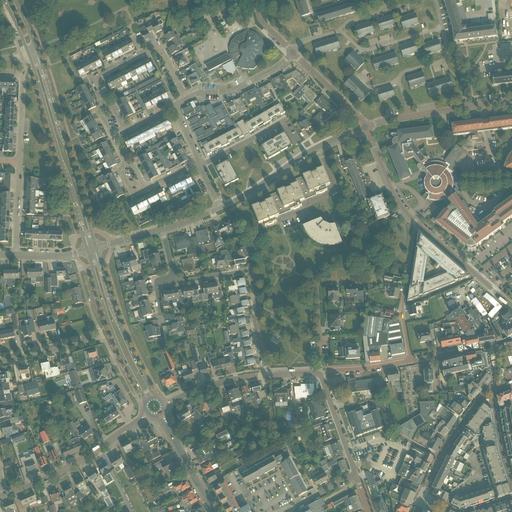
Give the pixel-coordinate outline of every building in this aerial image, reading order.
[(301,16),(301,17),(313,13),(309,0),(295,0),(296,1),(297,1),(298,4),(296,4),(298,9),(299,8),(300,11),(299,11),(300,16),(301,16)] [(443,0),(453,32),(454,42),(466,41),(493,37),(496,37),(495,27),(466,31),(465,27),(462,28),(456,6),(459,5),(457,0),(443,0)] [(352,12),(353,13),(355,12),(357,12),(357,11),(359,11),(356,3),(352,5),(348,6),(350,12),(352,12)] [(345,14),(346,15),(347,15),(350,14),(350,13),(350,12),(348,6),(345,7),(341,8),(343,15),(345,14)] [(333,11),(335,18),(336,18),(335,17),(338,16),(338,17),(339,17),(343,16),(342,15),(343,15),(341,8),(337,9),(333,11)] [(325,13),(327,21),(328,20),(328,19),(331,18),(331,19),(335,18),(333,11),(329,12),(325,13)] [(317,15),(319,23),(321,22),(321,23),(321,22),(321,21),(323,21),(324,20),(324,22),(327,21),(325,13),(321,14),(317,15)] [(407,16),(411,26),(410,25),(414,24),(414,25),(419,24),(415,14),(407,16)] [(385,18),(388,28),(388,27),(391,26),(391,27),(396,26),(392,15),(385,18)] [(400,18),(403,29),(403,28),(406,27),(406,28),(411,26),(407,16),(400,18)] [(377,20),(380,31),(380,29),(383,28),(383,30),(388,28),(385,18),(377,20)] [(152,22),(148,25),(151,32),(154,30),(156,34),(162,31),(160,26),(161,26),(162,25),(163,23),(162,22),(160,21),(159,22),(153,25),(152,22)] [(363,24),(366,35),(366,34),(369,33),(370,34),(374,33),(371,22),(363,24)] [(355,27),(358,37),(359,37),(358,36),(362,35),(362,36),(366,35),(363,24),(355,27)] [(141,34),(145,42),(152,39),(149,33),(151,32),(148,25),(145,26),(147,30),(143,31),(144,32),(141,34)] [(172,41),(173,43),(180,39),(177,35),(175,36),(173,31),(169,33),(170,34),(165,36),(169,43),(172,41)] [(263,48),(265,48),(264,47),(264,46),(264,45),(264,44),(263,43),(263,42),(262,41),(262,40),(261,39),(260,38),(259,37),(258,35),(257,35),(255,34),(254,33),(252,32),(251,32),(250,32),(248,31),(248,36),(243,36),(243,34),(236,36),(232,42),(229,48),(230,56),(229,56),(228,54),(218,59),(222,68),(223,70),(232,74),(231,76),(232,76),(236,69),(235,67),(236,66),(237,67),(239,68),(240,68),(242,68),(242,69),(244,69),(245,69),(247,69),(249,69),(253,69),(257,66),(256,66),(258,65),(259,63),(260,63),(258,62),(261,58),(263,57),(264,55),(262,53),(263,48)] [(329,40),(332,51),(332,49),(335,48),(336,49),(340,48),(337,38),(329,40)] [(174,46),(168,49),(172,55),(176,53),(179,51),(178,48),(182,46),(183,45),(180,39),(173,43),(174,46)] [(321,42),(325,53),(324,52),(328,51),(328,52),(332,51),(329,40),(321,42)] [(430,42),(434,53),(433,52),(437,51),(437,52),(441,51),(438,40),(430,42)] [(125,43),(129,51),(135,48),(131,41),(125,43)] [(118,43),(124,54),(129,51),(125,43),(122,45),(121,42),(118,43)] [(313,45),(317,55),(317,54),(320,53),(320,54),(325,53),(321,42),(313,45)] [(407,44),(411,55),(410,53),(414,52),(414,54),(419,52),(415,42),(407,44)] [(422,45),(426,55),(426,54),(429,53),(429,54),(434,53),(430,42),(422,45)] [(115,49),(119,57),(124,54),(118,43),(116,45),(117,48),(115,49)] [(400,47),(403,57),(403,56),(406,55),(406,56),(411,55),(407,44),(400,47)] [(109,52),(113,60),(119,57),(115,49),(109,52)] [(177,58),(174,60),(178,68),(183,66),(183,67),(187,65),(188,64),(185,59),(186,58),(185,54),(189,52),(187,49),(175,55),(177,58)] [(345,59),(351,65),(359,57),(353,51),(349,55),(345,59)] [(104,55),(108,62),(113,60),(109,52),(104,55)] [(395,53),(387,56),(391,66),(390,65),(394,64),(394,65),(398,64),(396,54),(395,53)] [(87,63),(91,71),(96,68),(93,60),(90,56),(88,58),(85,60),(87,63)] [(384,57),(380,58),(383,68),(383,67),(386,66),(386,67),(387,67),(391,66),(387,56),(384,57)] [(351,65),(357,71),(365,63),(359,57),(351,65)] [(93,60),(96,68),(102,65),(98,58),(93,60)] [(380,58),(372,60),(375,71),(375,70),(378,69),(379,70),(383,68),(380,58)] [(212,70),(213,72),(222,68),(218,59),(206,65),(209,72),(212,70)] [(80,62),(82,66),(86,74),(91,71),(87,63),(85,60),(83,61),(80,62)] [(143,63),(147,71),(153,68),(152,67),(155,66),(153,61),(150,62),(149,60),(143,63)] [(138,65),(142,73),(147,71),(143,63),(138,65)] [(188,78),(192,85),(200,81),(199,80),(202,78),(203,78),(195,64),(192,66),(196,74),(188,78)] [(133,68),(137,76),(142,73),(138,65),(133,68)] [(76,69),(80,77),(86,74),(82,66),(76,69)] [(127,71),(132,79),(137,76),(133,68),(127,71)] [(122,73),(126,81),(132,79),(127,71),(122,73)] [(297,83),(301,87),(303,84),(307,81),(296,71),(284,77),(287,82),(293,79),(297,83)] [(415,75),(418,85),(418,84),(421,83),(421,84),(426,83),(423,72),(415,75)] [(511,73),(502,75),(501,72),(500,72),(497,72),(495,72),(496,76),(492,76),(493,86),(511,83),(511,73)] [(117,76),(122,87),(127,84),(128,85),(122,73),(117,76)] [(282,84),(287,95),(291,92),(286,82),(287,82),(284,77),(283,75),(270,81),(271,83),(274,90),(277,89),(276,87),(282,84)] [(407,77),(410,88),(410,87),(413,86),(414,87),(418,85),(415,75),(407,77)] [(116,87),(117,90),(123,88),(122,87),(117,76),(112,79),(116,87)] [(347,86),(351,89),(352,88),(358,81),(352,76),(345,84),(346,83),(348,85),(347,86)] [(442,80),(445,91),(445,89),(448,88),(449,90),(453,88),(450,78),(442,80)] [(106,82),(110,90),(116,87),(112,79),(106,82)] [(434,82),(438,93),(437,92),(441,91),(441,92),(445,91),(442,80),(434,82)] [(356,95),(357,94),(364,87),(358,81),(352,88),(354,91),(353,92),(356,95)] [(426,85),(430,96),(430,95),(430,94),(433,93),(433,94),(438,93),(434,82),(426,85)] [(271,83),(257,90),(262,99),(265,98),(265,97),(264,96),(269,93),(270,95),(274,102),(278,99),(274,90),(271,83)] [(77,89),(80,95),(88,91),(85,85),(77,89)] [(164,91),(159,93),(163,101),(169,98),(166,94),(169,93),(165,85),(162,87),(162,88),(164,91)] [(307,99),(311,103),(313,100),(317,96),(306,86),(302,89),(302,90),(295,97),(298,102),(304,95),(307,99)] [(384,89),(387,99),(387,98),(390,97),(391,98),(395,97),(392,86),(384,89)] [(293,94),(295,97),(302,90),(300,87),(293,94)] [(359,98),(362,101),(370,93),(364,87),(357,94),(360,97),(359,98)] [(256,88),(243,95),(245,99),(248,104),(249,106),(251,104),(250,103),(249,100),(255,98),(256,100),(261,110),(266,107),(262,99),(257,90),(256,88)] [(376,91),(379,102),(379,100),(382,99),(383,101),(387,99),(384,89),(376,91)] [(80,95),(83,100),(91,96),(88,91),(80,95)] [(154,96),(158,104),(163,101),(159,93),(154,96)] [(83,100),(85,106),(93,102),(91,96),(83,100)] [(148,99),(152,107),(158,104),(154,96),(148,99)] [(319,113),(313,119),(317,123),(320,126),(326,120),(324,118),(328,114),(334,109),(321,96),(316,102),(315,103),(322,110),(322,111),(323,110),(325,112),(322,116),(319,114),(319,113)] [(128,103),(125,98),(117,102),(120,108),(128,103)] [(231,102),(227,104),(231,112),(229,113),(230,116),(233,115),(236,113),(235,110),(238,108),(240,111),(241,114),(247,110),(242,101),(241,98),(235,101),(236,102),(234,103),(233,101),(232,101),(231,102)] [(143,102),(147,110),(152,107),(148,99),(143,102)] [(85,106),(88,111),(96,107),(93,102),(85,106)] [(120,108),(122,113),(133,108),(130,102),(120,108)] [(187,108),(183,110),(186,116),(190,114),(192,117),(201,113),(203,111),(200,106),(193,110),(190,103),(186,105),(187,108)] [(303,110),(305,113),(307,111),(312,106),(309,103),(303,110)] [(207,111),(204,113),(206,117),(208,122),(209,122),(210,126),(212,128),(213,130),(218,127),(213,118),(217,116),(214,110),(211,104),(205,107),(207,111)] [(250,133),(254,131),(252,127),(262,122),(264,125),(271,121),(269,117),(279,112),(281,115),(285,113),(280,104),(271,109),(262,114),(254,119),(245,124),(250,133)] [(222,111),(220,106),(214,110),(217,116),(220,122),(224,120),(228,128),(235,125),(233,122),(232,122),(226,109),(222,111)] [(130,109),(122,113),(125,119),(133,114),(130,109)] [(297,124),(302,131),(305,129),(306,131),(306,130),(307,130),(308,130),(309,129),(311,127),(309,124),(310,123),(304,114),(305,113),(303,110),(299,113),(305,121),(301,124),(300,122),(297,124)] [(95,121),(92,116),(84,120),(80,122),(83,127),(86,126),(95,121)] [(197,117),(188,121),(192,127),(196,125),(198,128),(206,124),(208,122),(206,117),(199,121),(197,117)] [(450,173),(452,172),(453,173),(467,153),(466,152),(467,151),(474,150),(474,146),(475,143),(482,142),(481,134),(481,133),(511,128),(511,150),(511,151),(506,159),(505,164),(503,168),(511,169),(511,117),(508,118),(508,117),(499,118),(499,119),(493,120),(493,119),(477,121),(477,122),(471,123),(471,122),(462,123),(462,124),(456,125),(456,124),(451,124),(453,134),(455,134),(455,136),(471,134),(460,148),(456,145),(445,160),(444,161),(446,163),(445,164),(444,163),(443,163),(441,162),(438,162),(437,162),(435,162),(434,162),(432,162),(431,162),(430,163),(428,163),(427,164),(425,165),(423,162),(426,160),(424,158),(426,156),(426,154),(426,147),(419,152),(418,150),(417,144),(416,144),(416,141),(420,140),(427,139),(428,139),(432,139),(432,137),(433,137),(432,129),(431,129),(431,127),(426,128),(418,129),(410,130),(404,131),(403,130),(399,131),(399,133),(397,133),(398,137),(398,138),(397,138),(396,138),(395,138),(395,139),(394,139),(393,140),(393,141),(392,141),(392,142),(392,143),(392,144),(393,145),(393,146),(392,147),(389,148),(389,150),(388,150),(389,155),(390,154),(393,161),(392,161),(395,168),(396,168),(399,175),(398,176),(400,180),(401,179),(402,181),(410,178),(409,176),(411,175),(409,171),(408,171),(405,164),(406,164),(404,160),(406,160),(406,161),(413,158),(419,165),(417,167),(420,171),(421,170),(423,172),(424,172),(427,176),(426,177),(425,178),(425,179),(425,180),(424,180),(424,182),(424,183),(424,185),(424,186),(424,187),(425,188),(426,189),(426,191),(427,191),(428,192),(427,194),(426,193),(425,193),(427,194),(424,197),(427,199),(426,200),(427,199),(430,200),(433,201),(436,201),(438,201),(441,200),(444,199),(449,208),(446,210),(447,211),(446,211),(445,210),(444,211),(444,210),(430,220),(438,226),(438,225),(438,224),(441,226),(442,225),(443,226),(442,227),(445,230),(445,229),(447,231),(460,242),(460,241),(462,243),(465,246),(465,245),(466,246),(467,247),(469,248),(470,248),(472,248),(473,247),(475,247),(474,246),(475,245),(476,246),(481,242),(480,242),(483,240),(483,241),(488,237),(488,236),(490,235),(491,235),(496,231),(498,229),(501,227),(499,224),(501,222),(502,224),(505,221),(507,219),(507,220),(511,216),(511,198),(506,202),(507,203),(504,204),(499,208),(497,210),(496,209),(493,212),(494,212),(491,214),(491,213),(478,223),(473,215),(475,214),(474,212),(476,210),(471,207),(468,209),(462,201),(460,203),(458,200),(458,201),(456,198),(457,198),(455,195),(451,197),(449,195),(449,194),(450,193),(451,192),(451,191),(452,190),(453,187),(453,183),(453,180),(452,177),(450,174),(450,173)] [(161,121),(165,129),(170,126),(166,118),(161,121)] [(245,124),(243,120),(236,124),(238,128),(239,128),(243,136),(250,133),(245,124)] [(86,126),(89,131),(97,127),(95,121),(86,126)] [(156,124),(160,132),(165,129),(161,121),(156,124)] [(150,126),(154,134),(160,132),(156,124),(150,126)] [(145,129),(149,137),(154,134),(150,126),(145,129)] [(89,131),(92,136),(100,132),(97,127),(89,131)] [(205,132),(203,128),(194,132),(197,138),(202,136),(203,139),(214,133),(213,130),(212,128),(205,132)] [(203,146),(207,155),(208,155),(212,153),(210,150),(220,144),(222,148),(229,144),(227,140),(237,135),(239,139),(243,137),(243,136),(239,128),(238,128),(229,132),(221,137),(212,142),(203,146)] [(145,129),(140,132),(144,140),(145,142),(151,139),(149,137),(145,129)] [(92,136),(96,145),(102,142),(100,139),(103,138),(100,132),(92,136)] [(140,132),(135,134),(140,145),(145,142),(144,140),(140,132)] [(285,133),(261,147),(269,159),(292,146),(285,133)] [(135,134),(129,137),(135,148),(140,146),(140,145),(135,134)] [(129,137),(124,140),(125,143),(128,148),(130,151),(135,148),(129,137)] [(169,143),(172,148),(180,144),(177,139),(169,143)] [(96,145),(100,153),(109,148),(106,143),(103,144),(102,142),(96,145)] [(172,148),(175,154),(183,150),(180,144),(172,148)] [(100,153),(103,158),(111,154),(109,148),(100,153)] [(175,154),(178,159),(186,155),(183,150),(175,154)] [(100,159),(103,165),(106,163),(114,159),(111,154),(103,158),(100,159)] [(139,159),(142,164),(150,160),(147,155),(139,159)] [(175,160),(178,166),(180,165),(188,160),(186,155),(178,159),(175,160)] [(355,199),(357,204),(362,202),(374,197),(368,184),(371,183),(369,177),(366,178),(357,156),(341,160),(344,169),(348,168),(359,197),(355,199)] [(105,171),(107,173),(109,172),(113,170),(112,167),(117,165),(114,159),(106,163),(109,169),(105,171)] [(142,164),(145,169),(152,165),(150,160),(142,164)] [(234,172),(229,161),(215,168),(225,187),(238,180),(237,180),(235,176),(236,176),(236,175),(235,176),(233,172),(234,172)] [(152,165),(145,169),(147,175),(155,171),(152,165)] [(260,223),(263,230),(261,223),(263,222),(265,227),(276,222),(274,218),(302,207),(300,202),(327,191),(325,186),(330,184),(323,168),(316,171),(316,173),(311,175),(311,174),(292,181),(294,186),(290,187),(291,188),(286,190),(285,189),(266,197),(268,201),(265,203),(265,204),(260,206),(260,205),(252,208),(259,224),(260,223)] [(147,175),(150,180),(158,176),(155,171),(147,175)] [(107,173),(103,175),(105,178),(106,180),(103,182),(105,185),(107,183),(115,179),(113,174),(111,174),(109,172),(107,173)] [(193,183),(189,175),(183,178),(187,186),(193,183)] [(178,180),(182,188),(187,186),(183,178),(178,180)] [(107,183),(110,188),(118,184),(115,179),(107,183)] [(177,191),(178,194),(184,191),(182,188),(178,180),(173,183),(177,191)] [(167,192),(167,193),(170,198),(178,194),(177,191),(173,183),(167,186),(169,191),(167,192)] [(118,184),(110,188),(113,194),(121,190),(118,184)] [(165,197),(168,201),(171,200),(170,198),(167,193),(164,194),(161,189),(156,192),(160,200),(165,197)] [(113,194),(116,199),(124,195),(121,190),(113,194)] [(151,195),(155,202),(160,200),(156,192),(151,195)] [(145,197),(149,205),(155,202),(151,195),(145,197)] [(361,223),(363,228),(375,223),(374,222),(377,221),(377,222),(390,216),(381,196),(374,199),(373,199),(369,201),(372,209),(373,212),(376,218),(373,219),(373,218),(361,223)] [(140,200),(144,208),(149,205),(145,197),(140,200)] [(139,211),(140,213),(145,211),(144,208),(140,200),(135,203),(139,211)] [(129,206),(133,214),(139,211),(135,203),(129,206)] [(340,244),(342,243),(335,226),(330,226),(329,226),(329,225),(325,223),(325,224),(324,223),(321,220),(303,227),(304,229),(305,230),(305,231),(306,232),(307,233),(308,235),(309,236),(310,237),(311,238),(312,239),(313,239),(314,240),(315,241),(316,242),(318,242),(319,243),(320,244),(322,244),(323,244),(325,245),(326,245),(327,245),(329,245),(331,245),(332,245),(333,245),(334,245),(336,245),(337,245),(339,244),(340,244)] [(215,244),(215,248),(222,244),(222,243),(223,242),(221,234),(228,231),(228,232),(234,230),(229,221),(224,223),(224,225),(219,227),(219,225),(213,226),(216,237),(213,238),(215,244)] [(195,233),(198,243),(210,241),(207,230),(195,233)] [(418,231),(407,302),(419,297),(422,296),(456,283),(459,281),(470,277),(445,255),(418,231)] [(188,235),(175,238),(177,248),(178,251),(188,248),(189,255),(192,254),(196,253),(194,245),(193,238),(189,239),(188,235)] [(235,265),(246,264),(246,263),(247,263),(248,262),(249,262),(249,261),(249,260),(249,259),(248,258),(249,257),(244,247),(240,249),(241,250),(237,252),(240,256),(233,257),(234,262),(235,265)] [(146,261),(147,265),(153,263),(161,261),(159,254),(151,256),(150,252),(148,250),(144,251),(143,253),(145,261),(146,261)] [(215,258),(216,268),(227,267),(226,257),(230,256),(227,250),(220,251),(221,257),(215,258)] [(135,267),(137,274),(143,273),(141,265),(138,265),(136,257),(129,259),(131,267),(135,267)] [(186,260),(182,261),(182,264),(184,264),(184,266),(183,267),(184,269),(183,270),(183,271),(184,272),(188,272),(188,274),(195,272),(195,273),(201,272),(200,268),(195,270),(192,258),(190,259),(188,259),(186,260)] [(118,269),(119,276),(129,274),(127,268),(131,267),(129,259),(122,260),(124,267),(118,269)] [(147,269),(149,277),(156,276),(154,270),(162,268),(161,261),(153,263),(154,267),(147,269)] [(51,278),(51,279),(51,287),(58,287),(58,277),(65,277),(65,278),(69,278),(68,273),(65,273),(65,269),(57,269),(57,275),(51,275),(51,278)] [(31,277),(32,285),(36,285),(35,270),(28,270),(28,277),(31,277)] [(35,270),(36,285),(36,283),(40,283),(39,277),(43,277),(43,270),(39,270),(35,270)] [(7,284),(8,289),(11,288),(11,287),(11,286),(10,271),(3,271),(3,273),(0,274),(0,281),(4,281),(4,279),(7,279),(7,284)] [(385,275),(384,281),(388,282),(393,283),(393,282),(401,283),(402,275),(399,274),(399,275),(394,274),(394,276),(389,276),(385,275)] [(232,286),(228,288),(229,289),(229,292),(235,291),(246,289),(245,289),(244,286),(245,286),(245,284),(245,282),(245,281),(244,282),(243,280),(233,281),(235,286),(233,287),(232,286)] [(136,287),(137,291),(146,289),(144,281),(137,283),(136,281),(129,282),(131,288),(136,287)] [(211,294),(212,300),(217,300),(216,299),(223,298),(221,291),(219,292),(217,284),(210,285),(211,294)] [(201,294),(202,301),(209,300),(208,294),(211,294),(210,285),(203,286),(204,294),(201,294)] [(354,285),(346,286),(347,294),(351,294),(354,294),(354,297),(357,297),(358,303),(364,303),(363,297),(363,288),(357,288),(357,286),(354,286),(354,285)] [(388,288),(387,290),(391,291),(390,293),(389,293),(388,296),(390,296),(389,297),(397,299),(399,290),(396,290),(397,287),(389,285),(388,288)] [(197,287),(190,288),(191,297),(192,303),(197,302),(202,301),(201,294),(199,295),(197,287)] [(71,290),(75,305),(82,303),(79,288),(71,290)] [(182,298),(183,305),(189,304),(188,297),(191,297),(190,288),(183,289),(184,297),(182,298)] [(328,291),(328,292),(328,294),(329,295),(329,302),(336,302),(337,304),(339,304),(339,309),(343,309),(343,300),(338,300),(337,288),(333,289),(328,290),(328,291)] [(129,300),(130,303),(134,302),(141,300),(140,297),(148,295),(146,289),(137,291),(138,295),(132,296),(133,299),(129,300)] [(227,298),(228,301),(230,301),(246,298),(245,294),(247,293),(246,293),(247,293),(246,290),(246,289),(235,291),(237,295),(234,296),(230,297),(230,298),(227,298)] [(177,303),(177,306),(183,305),(182,298),(179,298),(178,290),(170,291),(172,300),(173,304),(177,303)] [(162,301),(163,308),(169,307),(168,301),(172,300),(170,291),(163,292),(165,300),(162,301)] [(238,309),(238,310),(244,309),(248,308),(247,306),(249,306),(248,305),(249,305),(248,302),(248,301),(247,301),(246,298),(230,301),(231,303),(231,305),(235,305),(235,304),(238,304),(238,309)] [(140,306),(141,310),(151,308),(149,301),(141,303),(141,300),(134,302),(135,308),(140,306)] [(447,303),(450,311),(457,308),(453,300),(447,303)] [(466,308),(465,309),(478,326),(477,326),(480,329),(482,327),(487,331),(490,334),(492,335),(494,337),(495,340),(496,342),(503,340),(500,335),(499,335),(492,323),(488,315),(483,318),(481,314),(480,314),(476,309),(472,311),(467,304),(465,306),(466,308)] [(408,308),(410,316),(423,314),(422,308),(419,308),(418,307),(415,308),(415,307),(408,308)] [(141,310),(137,311),(139,318),(138,318),(139,321),(145,320),(145,317),(153,315),(151,308),(141,310)] [(232,316),(228,318),(229,322),(234,320),(245,318),(244,318),(243,313),(244,313),(244,312),(245,312),(244,310),(244,309),(238,310),(238,309),(232,310),(235,316),(232,317),(232,316)] [(379,312),(380,313),(381,313),(381,317),(384,318),(385,317),(393,319),(394,312),(391,312),(392,309),(385,309),(383,309),(381,309),(379,309),(379,310),(379,312)] [(466,344),(466,346),(478,343),(477,336),(467,321),(459,309),(451,314),(454,319),(453,320),(455,322),(461,336),(461,337),(462,339),(461,340),(463,345),(466,344)] [(465,309),(462,310),(467,317),(468,317),(468,318),(468,319),(468,320),(467,321),(477,336),(478,343),(495,340),(494,337),(492,335),(490,334),(487,331),(482,327),(480,329),(477,326),(478,326),(465,309)] [(503,332),(507,339),(511,335),(511,314),(508,310),(501,317),(503,319),(502,320),(503,321),(502,322),(501,325),(501,327),(501,330),(502,331),(503,332)] [(25,324),(20,325),(21,328),(22,333),(24,333),(25,337),(28,336),(29,337),(32,336),(31,336),(32,336),(30,327),(34,326),(35,333),(36,332),(35,328),(33,322),(34,322),(32,311),(27,312),(28,320),(25,321),(25,324)] [(6,331),(8,338),(15,337),(14,330),(18,329),(15,315),(12,315),(14,326),(9,327),(10,331),(6,331)] [(331,323),(330,323),(330,328),(331,328),(331,331),(340,330),(340,327),(340,321),(343,321),(343,320),(344,320),(345,319),(345,318),(345,317),(344,316),(343,316),(343,315),(335,316),(335,317),(331,317),(331,323)] [(170,326),(169,326),(169,330),(171,329),(171,331),(172,332),(174,332),(174,334),(185,332),(184,330),(185,330),(184,327),(183,319),(183,316),(172,318),(171,318),(170,319),(171,322),(172,322),(172,323),(173,324),(172,326),(170,326)] [(363,337),(366,363),(370,362),(370,363),(380,362),(379,354),(378,354),(378,347),(390,345),(392,356),(405,354),(399,322),(385,319),(365,317),(363,337)] [(51,322),(47,323),(48,331),(56,329),(54,321),(53,318),(50,318),(51,322)] [(233,325),(229,327),(230,331),(246,327),(245,323),(246,322),(245,319),(245,318),(234,320),(236,325),(234,326),(233,325)] [(448,347),(455,346),(453,337),(452,331),(448,324),(445,324),(443,318),(440,319),(443,325),(442,325),(444,329),(443,329),(444,331),(448,347)] [(39,324),(41,332),(48,331),(46,319),(39,321),(40,324),(39,324)] [(453,337),(455,346),(461,345),(460,337),(461,337),(461,336),(455,322),(448,324),(452,331),(453,337)] [(143,332),(147,342),(146,339),(154,337),(161,336),(159,328),(152,329),(152,326),(145,327),(144,328),(147,331),(144,333),(144,332),(143,332)] [(186,328),(187,336),(196,334),(195,326),(186,328)] [(232,340),(248,337),(249,337),(248,335),(249,333),(248,332),(247,332),(246,327),(230,331),(231,334),(235,334),(238,334),(238,339),(232,340)] [(441,335),(439,336),(440,339),(442,348),(448,347),(444,331),(443,332),(441,332),(441,335)] [(418,335),(420,343),(432,341),(430,333),(418,335)] [(234,349),(250,346),(251,346),(251,344),(251,342),(250,342),(250,341),(249,341),(248,337),(232,340),(233,343),(233,344),(237,344),(237,343),(240,343),(240,348),(234,349)] [(346,358),(346,360),(360,359),(359,349),(354,349),(351,349),(351,345),(350,345),(347,343),(345,346),(342,346),(342,348),(340,348),(340,358),(346,358)] [(242,357),(252,355),(253,355),(253,354),(253,351),(252,351),(251,351),(250,346),(234,349),(235,353),(239,353),(239,352),(242,352),(242,357)] [(195,349),(192,350),(194,359),(194,361),(195,361),(195,362),(196,367),(199,366),(201,374),(209,372),(208,367),(207,364),(203,365),(201,360),(199,361),(197,354),(195,349)] [(225,360),(221,361),(223,368),(231,366),(229,359),(232,358),(230,349),(227,350),(229,357),(224,358),(225,360)] [(88,352),(84,353),(87,367),(94,365),(92,358),(97,357),(96,350),(88,352)] [(168,352),(163,354),(170,371),(175,369),(173,364),(173,362),(172,362),(168,352)] [(467,377),(472,376),(476,372),(477,370),(479,371),(480,371),(481,371),(482,372),(483,371),(484,370),(484,369),(488,368),(485,353),(483,354),(483,353),(482,352),(481,352),(475,353),(475,352),(468,353),(465,354),(465,355),(464,356),(466,369),(466,373),(467,376),(467,377)] [(213,363),(215,371),(223,368),(221,361),(217,362),(217,360),(214,360),(213,354),(211,355),(210,353),(207,353),(210,364),(213,363)] [(244,362),(244,367),(254,365),(254,363),(255,362),(254,360),(254,358),(253,358),(252,355),(242,357),(236,359),(237,362),(241,362),(244,362)] [(466,369),(464,356),(461,356),(443,360),(444,364),(442,364),(443,369),(442,370),(444,376),(461,372),(462,377),(467,376),(466,373),(466,369)] [(60,360),(62,368),(68,366),(68,368),(71,367),(69,358),(65,359),(60,360)] [(49,363),(41,365),(42,370),(43,372),(45,372),(46,379),(52,377),(60,375),(59,373),(58,368),(50,370),(49,363)] [(90,369),(93,383),(108,378),(105,368),(101,369),(100,366),(90,369)] [(183,378),(185,382),(194,379),(191,371),(189,372),(186,366),(182,367),(184,374),(179,375),(180,379),(183,378)] [(25,375),(26,379),(30,378),(28,368),(20,369),(21,376),(25,375)] [(427,385),(428,392),(432,392),(432,385),(431,384),(433,381),(434,381),(433,380),(433,376),(434,376),(433,375),(433,371),(433,370),(430,369),(430,368),(429,369),(427,369),(427,368),(426,368),(426,369),(424,371),(424,372),(424,376),(424,377),(424,381),(424,382),(425,382),(427,384),(427,385)] [(481,389),(490,377),(491,376),(492,375),(491,373),(491,372),(490,371),(489,371),(489,370),(488,370),(487,370),(484,370),(483,371),(482,372),(481,371),(480,371),(479,371),(477,370),(476,372),(472,376),(472,380),(471,382),(481,389)] [(76,371),(69,373),(74,387),(81,385),(76,371)] [(164,373),(161,375),(163,379),(162,380),(163,383),(164,383),(166,387),(175,383),(174,382),(176,381),(174,377),(172,378),(171,375),(169,371),(166,372),(166,373),(164,373)] [(0,383),(0,385),(6,383),(6,379),(9,378),(10,378),(9,372),(5,373),(5,372),(0,373),(0,383)] [(398,372),(387,373),(388,382),(391,382),(392,389),(396,389),(400,388),(399,380),(398,372)] [(474,399),(481,389),(471,382),(472,380),(472,376),(467,377),(467,376),(462,377),(459,378),(460,385),(464,385),(466,384),(466,386),(467,386),(468,391),(468,393),(469,395),(468,397),(472,400),(473,399),(474,399)] [(370,391),(371,395),(378,394),(377,386),(378,386),(377,379),(356,382),(355,379),(347,380),(349,394),(370,391)] [(27,397),(40,394),(36,382),(33,382),(24,385),(26,393),(27,394),(27,397)] [(0,388),(0,395),(4,395),(4,391),(7,391),(9,391),(10,390),(9,383),(10,383),(6,383),(0,385),(1,388),(0,388)] [(256,401),(258,404),(261,403),(260,399),(256,393),(261,391),(260,384),(251,386),(253,393),(256,401)] [(301,387),(294,387),(294,394),(295,394),(295,399),(307,399),(307,396),(314,396),(314,393),(314,384),(309,384),(307,384),(307,385),(300,385),(301,387)] [(241,389),(243,396),(244,401),(252,399),(252,398),(250,392),(249,392),(247,387),(244,388),(244,387),(241,388),(241,389)] [(280,389),(273,389),(273,393),(275,393),(275,400),(275,404),(280,403),(283,403),(288,403),(288,402),(291,402),(291,392),(290,392),(290,393),(287,394),(286,390),(280,390),(280,389)] [(75,392),(79,405),(86,402),(82,390),(75,392)] [(119,403),(121,407),(128,403),(119,390),(112,395),(111,394),(104,399),(107,403),(112,399),(117,405),(119,403)] [(222,403),(220,404),(221,407),(223,415),(231,412),(231,410),(244,405),(243,403),(242,398),(240,399),(238,390),(233,392),(232,391),(230,392),(230,393),(229,393),(232,402),(228,404),(227,402),(222,403)] [(511,391),(497,397),(500,405),(499,405),(501,411),(500,412),(503,433),(508,458),(511,456),(511,391)] [(446,407),(459,417),(465,411),(464,410),(456,403),(455,403),(454,393),(453,393),(448,394),(449,403),(446,407)] [(4,395),(0,395),(0,402),(3,402),(4,406),(14,404),(13,400),(12,400),(8,401),(7,399),(5,400),(4,395)] [(456,403),(464,410),(467,408),(470,403),(462,396),(461,397),(459,399),(457,397),(455,400),(458,401),(456,403)] [(199,407),(204,418),(207,417),(205,411),(210,408),(212,412),(215,410),(213,405),(211,406),(207,398),(203,400),(199,402),(200,406),(199,407)] [(310,417),(312,421),(324,417),(321,408),(320,409),(317,400),(312,402),(311,402),(309,403),(313,416),(310,417)] [(437,433),(444,438),(452,427),(443,421),(437,417),(438,415),(436,413),(437,411),(440,405),(439,404),(438,408),(435,408),(435,402),(420,403),(420,414),(420,415),(432,430),(436,434),(437,433)] [(185,411),(177,416),(180,422),(191,416),(193,415),(194,417),(196,420),(200,417),(195,409),(192,411),(190,407),(191,407),(189,404),(188,404),(181,408),(184,411),(185,411)] [(485,458),(494,486),(506,482),(497,454),(496,452),(490,410),(490,409),(484,404),(465,427),(477,436),(481,435),(484,453),(485,458)] [(110,407),(106,410),(108,413),(113,420),(119,415),(112,405),(110,407)] [(443,421),(452,427),(457,420),(452,417),(454,414),(445,408),(440,405),(437,411),(436,413),(438,415),(437,417),(443,421)] [(0,418),(2,418),(3,423),(10,419),(9,413),(13,412),(12,408),(0,410),(0,418)] [(356,412),(355,412),(348,414),(352,426),(351,426),(353,431),(354,431),(356,437),(363,435),(363,434),(376,430),(384,428),(378,410),(370,413),(371,413),(364,416),(362,410),(356,412)] [(105,421),(107,424),(113,420),(108,413),(103,416),(102,415),(99,417),(100,420),(102,423),(105,421)] [(421,438),(439,447),(442,441),(438,439),(438,438),(435,436),(436,434),(432,430),(420,415),(407,423),(416,434),(422,437),(421,438)] [(200,417),(196,420),(198,424),(199,423),(201,427),(203,426),(205,424),(200,417)] [(73,422),(69,424),(72,433),(74,437),(79,435),(77,431),(73,422)] [(82,427),(89,437),(93,434),(88,427),(89,426),(87,423),(84,425),(82,427)] [(428,449),(436,453),(439,447),(421,438),(422,437),(416,434),(407,423),(399,428),(395,430),(413,442),(423,448),(427,450),(428,449)] [(323,438),(325,442),(333,439),(328,425),(321,428),(325,437),(323,438)] [(3,427),(2,427),(2,429),(3,434),(3,436),(5,435),(6,439),(19,435),(18,430),(13,431),(12,426),(3,427)] [(136,448),(138,452),(147,447),(147,448),(150,447),(159,442),(150,426),(141,431),(144,435),(144,437),(141,438),(145,444),(139,447),(137,443),(134,444),(136,448)] [(79,433),(84,440),(89,437),(82,427),(79,428),(81,431),(79,433)] [(475,447),(475,448),(479,445),(477,436),(465,427),(464,429),(465,430),(460,436),(468,441),(475,447)] [(225,428),(214,433),(218,440),(228,434),(225,428)] [(39,434),(44,444),(47,443),(51,441),(47,431),(39,434)] [(22,434),(11,438),(13,444),(25,440),(22,434)] [(453,446),(467,454),(471,451),(475,448),(475,447),(468,441),(460,436),(453,446)] [(70,441),(71,443),(75,454),(83,450),(81,446),(78,438),(74,440),(70,441)] [(49,453),(53,462),(59,459),(58,458),(52,444),(51,441),(47,443),(48,445),(49,444),(51,449),(49,450),(51,452),(49,453)] [(129,441),(121,445),(126,454),(131,451),(132,453),(137,451),(136,448),(134,444),(132,442),(130,443),(129,441)] [(286,444),(294,458),(297,457),(289,442),(286,444)] [(328,448),(331,455),(341,451),(338,444),(336,444),(335,442),(324,446),(325,449),(328,448)] [(62,447),(62,449),(62,450),(63,453),(65,458),(75,454),(72,446),(71,443),(68,444),(69,446),(66,448),(64,447),(62,447)] [(201,450),(194,453),(197,459),(219,448),(217,444),(206,450),(204,448),(201,450)] [(273,451),(274,454),(286,447),(285,445),(273,451)] [(58,446),(54,448),(58,458),(63,456),(58,446)] [(413,458),(429,465),(433,457),(425,453),(425,452),(413,446),(412,450),(416,452),(413,458)] [(456,461),(464,466),(472,452),(471,451),(467,454),(453,446),(447,456),(456,461)] [(37,460),(41,468),(47,465),(44,457),(42,458),(38,447),(34,449),(37,455),(36,456),(37,460)] [(147,447),(138,452),(141,450),(144,456),(148,463),(154,460),(161,456),(158,451),(153,454),(150,447),(147,448),(147,447)] [(219,448),(197,459),(200,465),(207,461),(206,458),(220,451),(219,448)] [(275,455),(276,458),(288,451),(287,449),(275,455)] [(327,464),(328,468),(331,467),(338,463),(337,460),(343,458),(341,451),(331,455),(334,461),(333,462),(331,462),(327,464),(326,462),(327,464)] [(130,479),(133,477),(128,467),(122,454),(119,456),(113,459),(112,459),(110,460),(110,461),(117,472),(121,470),(118,466),(122,463),(125,468),(125,469),(124,469),(130,479)] [(402,463),(425,473),(429,465),(413,458),(406,454),(402,463)] [(28,472),(33,471),(34,471),(36,470),(35,470),(36,469),(35,466),(38,465),(34,455),(31,456),(31,458),(25,459),(25,458),(20,459),(23,467),(26,466),(28,472)] [(297,493),(299,496),(307,492),(305,489),(307,488),(291,458),(284,461),(281,456),(275,459),(274,456),(243,473),(244,474),(241,476),(245,484),(248,482),(249,483),(251,482),(256,479),(259,478),(258,477),(264,474),(264,475),(267,473),(272,470),(275,469),(274,468),(277,467),(276,465),(277,464),(278,465),(281,463),(282,464),(283,467),(282,468),(284,470),(287,476),(288,478),(289,478),(292,483),(291,484),(292,486),(293,486),(296,491),(295,491),(297,494),(297,493)] [(466,478),(468,480),(473,470),(464,466),(456,461),(447,456),(443,465),(458,472),(466,478)] [(163,468),(169,480),(170,479),(169,478),(177,473),(177,474),(178,474),(170,462),(166,465),(163,460),(158,462),(154,465),(157,472),(163,468)] [(205,475),(213,470),(212,467),(217,464),(215,461),(210,464),(204,467),(204,468),(202,469),(204,472),(203,472),(204,474),(205,474),(205,475)] [(340,468),(341,472),(348,470),(344,461),(340,462),(338,463),(340,468)] [(402,478),(420,486),(425,473),(402,463),(397,475),(402,477),(402,478)] [(105,464),(98,469),(102,474),(101,475),(105,481),(105,480),(110,478),(108,475),(109,474),(111,473),(105,464)] [(13,474),(15,479),(21,477),(19,469),(15,470),(13,465),(10,466),(12,474),(13,474)] [(128,467),(133,477),(133,478),(137,476),(132,465),(128,467)] [(463,480),(464,482),(468,480),(466,478),(458,472),(443,465),(440,470),(463,480)] [(214,473),(207,477),(208,480),(208,481),(209,483),(210,484),(217,480),(215,476),(219,474),(221,473),(218,468),(213,470),(214,473)] [(304,471),(309,481),(312,479),(309,472),(310,472),(308,468),(307,469),(304,471)] [(438,475),(459,486),(464,482),(463,480),(440,470),(438,475)] [(87,476),(91,482),(94,480),(96,484),(99,489),(104,485),(100,476),(97,472),(94,473),(93,472),(90,474),(89,474),(87,475),(87,476)] [(317,474),(323,484),(329,480),(325,474),(324,474),(322,472),(317,474)] [(366,472),(365,474),(369,483),(375,481),(372,475),(366,472)] [(313,480),(316,487),(323,484),(317,474),(317,473),(314,474),(314,475),(316,479),(313,480)] [(452,489),(454,490),(459,486),(438,475),(435,481),(452,489)] [(398,487),(416,495),(420,486),(402,478),(399,484),(398,487)] [(80,492),(81,494),(88,489),(82,479),(75,484),(80,492)] [(435,489),(446,495),(452,489),(435,481),(432,488),(435,489)] [(174,488),(179,496),(183,493),(182,492),(189,487),(186,482),(183,484),(182,482),(181,483),(174,488)] [(251,511),(248,506),(240,510),(225,482),(222,483),(218,485),(219,487),(214,489),(218,496),(217,496),(218,496),(219,496),(220,498),(219,499),(223,506),(224,505),(225,507),(224,508),(226,511),(251,511)] [(168,485),(162,489),(163,491),(165,494),(171,491),(171,490),(170,489),(175,486),(173,483),(172,484),(172,483),(168,485)] [(494,487),(498,498),(511,494),(508,483),(494,487)] [(391,500),(410,509),(413,502),(416,495),(398,487),(393,484),(390,491),(389,494),(391,499),(391,500)] [(91,494),(93,498),(99,494),(93,485),(89,487),(93,493),(91,494)] [(465,508),(465,509),(466,508),(468,508),(467,507),(494,498),(491,489),(490,486),(485,488),(485,489),(459,497),(456,495),(454,497),(451,504),(460,508),(463,507),(463,508),(464,509),(465,508)] [(61,497),(62,500),(67,509),(72,506),(70,504),(77,500),(73,491),(70,487),(63,490),(66,497),(62,499),(61,497)] [(432,495),(446,501),(448,496),(454,490),(452,489),(446,495),(435,489),(432,495)] [(181,501),(179,502),(180,504),(181,503),(194,496),(191,490),(184,494),(179,497),(181,501)] [(49,493),(52,503),(57,502),(62,500),(61,497),(59,498),(57,491),(49,493)] [(19,499),(23,508),(30,506),(37,503),(35,500),(37,500),(34,493),(19,499)] [(337,499),(332,502),(334,505),(334,506),(339,503),(349,498),(347,494),(337,499)] [(180,504),(179,504),(181,508),(183,507),(189,503),(191,505),(198,501),(194,496),(181,503),(180,504)] [(349,499),(345,501),(346,504),(350,502),(352,506),(359,503),(357,496),(356,497),(349,499)] [(387,511),(381,496),(372,499),(374,503),(376,511),(387,511)] [(324,511),(323,509),(318,501),(322,499),(322,498),(297,511),(296,511),(324,511)] [(408,511),(410,509),(391,500),(393,511),(408,511)] [(508,501),(491,507),(492,511),(511,511),(511,502),(509,504),(508,501)] [(14,511),(13,509),(16,508),(15,506),(13,502),(4,506),(7,511),(6,511),(14,511)] [(184,511),(179,511),(190,511),(201,506),(198,502),(198,503),(198,502),(184,510),(184,511)] [(359,503),(352,506),(353,511),(354,511),(362,510),(359,503)]
